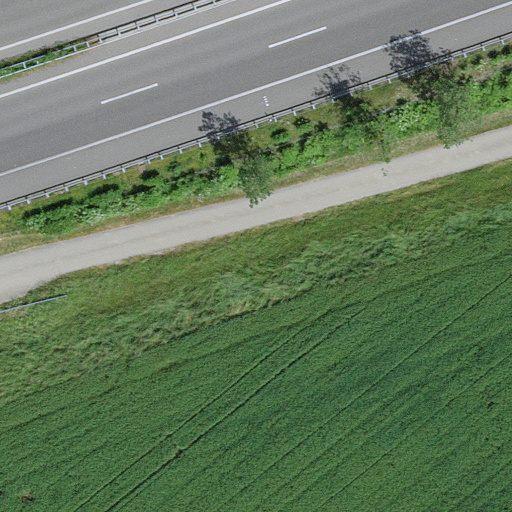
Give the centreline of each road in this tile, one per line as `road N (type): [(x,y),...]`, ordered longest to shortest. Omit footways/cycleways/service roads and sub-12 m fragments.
road 1 (track): [(511,140),(0,272)]
road 2 (motorway): [(0,135),(405,0)]
